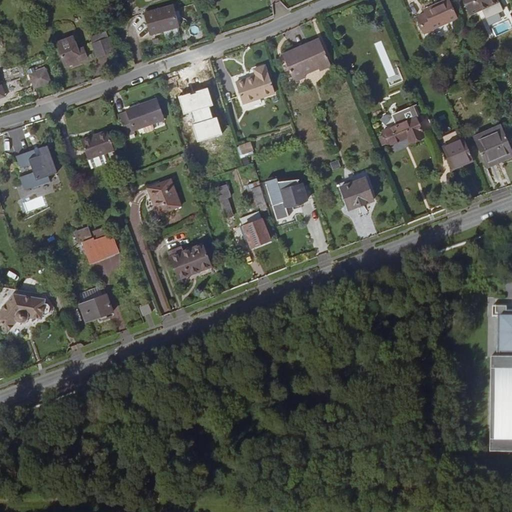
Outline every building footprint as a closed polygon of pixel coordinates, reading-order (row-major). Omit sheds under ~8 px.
[(418,15),(425,30),(457,15),(450,0),(443,0),(442,1),(443,3),(426,10),(427,11),(418,15)] [(462,0),(469,14),(471,13),(478,10),(486,6),(500,0),(499,0),(462,0)] [(173,5),(147,13),(153,33),(179,26),(173,5)] [(478,10),(471,13),(473,17),(476,19),(487,14),(488,11),(486,6),(478,10)] [(151,33),(153,33),(147,13),(145,13),(151,33)] [(96,59),(106,55),(98,35),(89,38),(96,59)] [(56,43),(59,50),(69,46),(68,43),(73,41),(72,37),(56,43)] [(319,39),(282,53),(294,81),(305,77),(304,74),(318,68),(319,71),(331,66),(319,39)] [(69,46),(59,50),(65,66),(72,64),(79,61),(87,58),(83,48),(77,50),(73,41),(68,43),(69,46)] [(374,44),(390,85),(402,80),(397,67),(392,69),(381,41),(374,44)] [(264,66),(234,76),(243,104),(275,92),(268,72),(267,72),(264,66)] [(46,76),(30,82),(35,96),(52,90),(46,76)] [(232,77),(242,104),(243,104),(234,76),(232,77)] [(243,104),(242,104),(244,110),(266,103),(264,98),(276,94),(275,92),(243,104)] [(119,114),(127,135),(134,132),(133,129),(163,118),(156,98),(126,109),(127,111),(119,114)] [(415,102),(402,107),(407,118),(408,117),(410,117),(416,114),(419,112),(415,102)] [(410,117),(418,135),(424,133),(416,114),(410,117)] [(407,118),(391,124),(396,138),(407,134),(409,139),(418,135),(410,117),(408,117),(407,118)] [(389,142),(396,138),(391,124),(383,128),(389,142)] [(474,136),(475,140),(503,127),(501,124),(474,136)] [(475,140),(486,162),(511,150),(511,147),(503,127),(475,140)] [(108,129),(81,138),(88,158),(115,149),(108,129)] [(252,136),(241,140),(244,149),(255,145),(252,136)] [(465,139),(443,148),(452,169),(474,160),(465,139)] [(49,174),(58,171),(50,144),(16,154),(20,169),(30,166),(32,172),(21,175),(25,191),(34,188),(35,192),(53,187),(49,174)] [(511,156),(511,150),(486,162),(488,167),(511,156)] [(265,157),(257,160),(261,170),(269,167),(265,157)] [(364,174),(341,184),(349,207),(373,197),(364,174)] [(307,197),(302,180),(299,180),(298,176),(278,180),(276,176),(265,180),(277,217),(289,214),(285,204),(307,197)] [(147,186),(150,195),(157,214),(180,205),(170,178),(147,186)] [(248,182),(249,187),(260,183),(259,178),(248,182)] [(216,186),(220,197),(227,195),(229,194),(224,183),(216,186)] [(260,183),(249,187),(254,201),(265,197),(260,183)] [(220,197),(226,216),(233,213),(227,195),(220,197)] [(242,219),(244,224),(262,217),(260,212),(242,219)] [(270,237),(262,217),(244,224),(251,244),(270,237)] [(79,234),(83,244),(96,238),(92,229),(79,234)] [(111,232),(96,238),(83,244),(90,263),(119,252),(111,232)] [(203,244),(170,257),(179,278),(212,265),(203,244)] [(20,320),(23,320),(25,320),(28,316),(41,319),(41,315),(45,315),(49,313),(50,307),(47,304),(44,304),(44,299),(14,292),(0,307),(0,324),(7,331),(18,319),(20,320)] [(103,294),(78,303),(85,321),(109,311),(103,294)] [(144,313),(153,309),(149,300),(140,304),(144,313)] [(511,307),(502,307),(502,302),(491,301),(491,311),(496,312),(495,351),(490,351),(489,447),(511,448),(511,307)]
